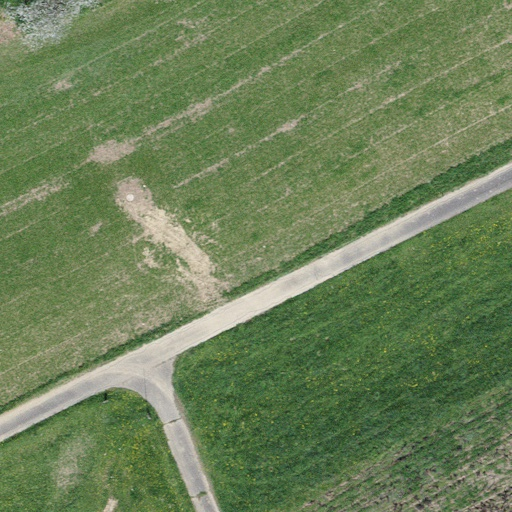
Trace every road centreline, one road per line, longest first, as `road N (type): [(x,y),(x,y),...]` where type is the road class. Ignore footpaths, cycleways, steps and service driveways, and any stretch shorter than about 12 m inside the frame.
road 1 (track): [(511,179),(232,319)]
road 2 (track): [(0,435),(232,319)]
road 3 (track): [(217,511),(156,357)]
